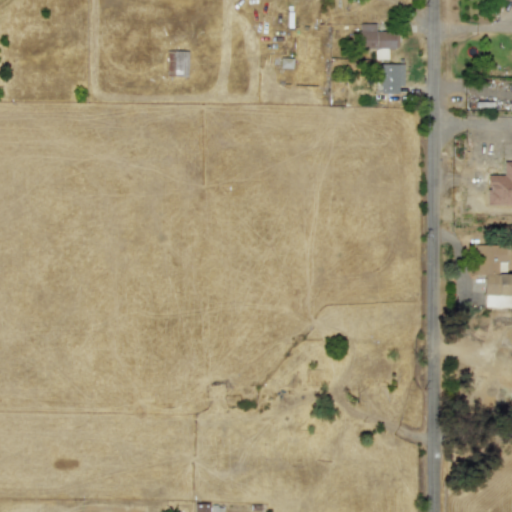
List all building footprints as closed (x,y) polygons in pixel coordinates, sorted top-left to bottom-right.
[(386,59),(387,48),(396,48),(396,31),(374,31),(374,24),(358,24),(358,48),(374,48),(373,59),(386,59)] [(186,76),(187,51),(166,50),(165,76),(186,76)] [(380,94),(401,93),(401,64),(379,64),(380,94)] [(511,161),(502,162),(502,174),(486,175),(486,205),(511,204),(511,161)] [(511,273),(504,273),(504,245),(474,245),(473,275),(482,275),(482,294),(511,294),(511,273)]
